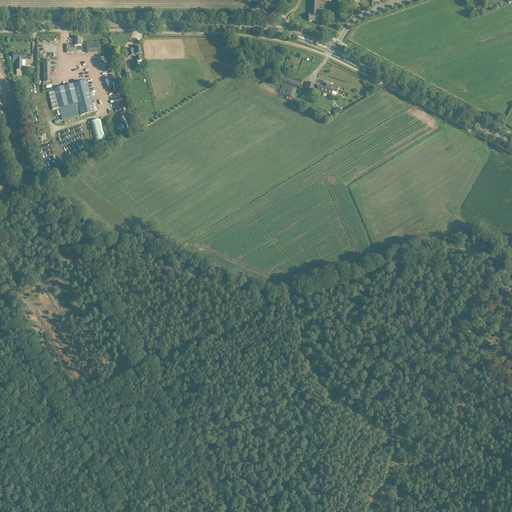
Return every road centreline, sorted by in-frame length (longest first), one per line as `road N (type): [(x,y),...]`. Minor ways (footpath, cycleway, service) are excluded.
road 1 (tertiary): [(306,39),(252,26),(0,24)]
road 2 (track): [(143,359),(0,448)]
road 3 (tertiary): [(511,143),(368,67)]
road 4 (track): [(72,423),(12,319),(0,313)]
